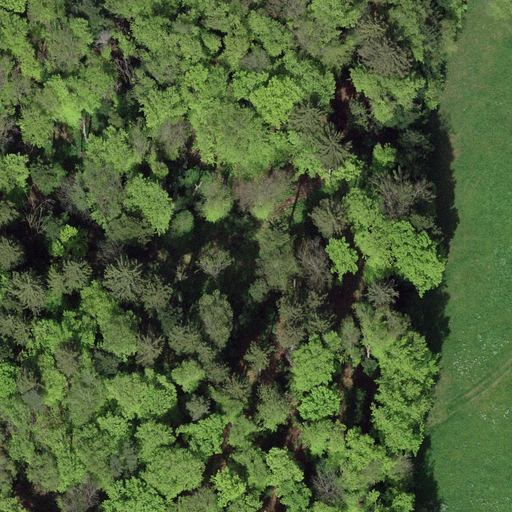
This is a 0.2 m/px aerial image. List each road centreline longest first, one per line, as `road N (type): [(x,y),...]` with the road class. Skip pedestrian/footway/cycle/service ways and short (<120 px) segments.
road 1 (track): [(274,511),(303,452),(337,409),(415,354)]
road 2 (track): [(217,251),(307,215),(399,140)]
